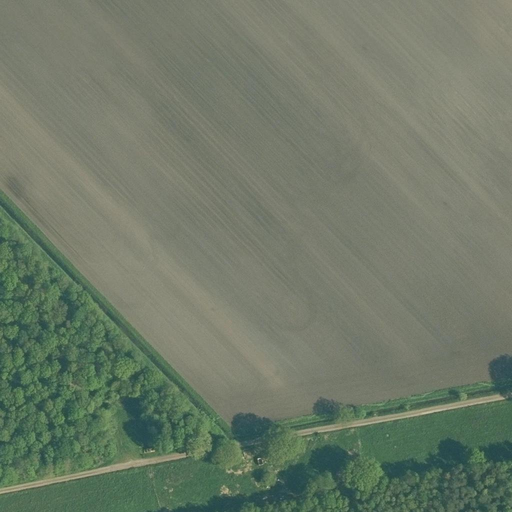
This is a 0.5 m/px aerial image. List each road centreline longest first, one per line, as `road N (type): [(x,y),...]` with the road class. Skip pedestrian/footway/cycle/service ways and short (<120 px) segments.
road 1 (track): [(131,472),(511,396)]
road 2 (track): [(131,472),(102,415),(0,310)]
road 3 (track): [(0,498),(131,472)]
